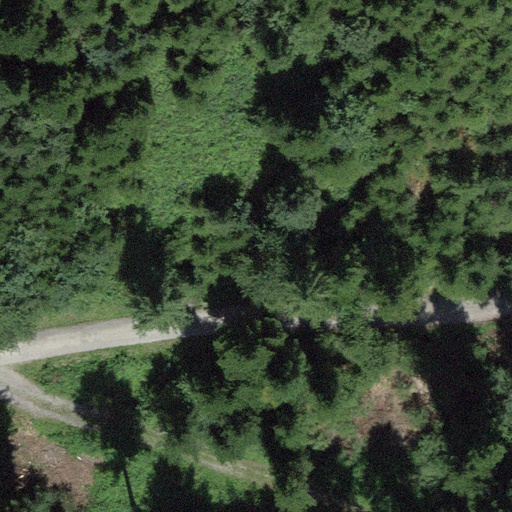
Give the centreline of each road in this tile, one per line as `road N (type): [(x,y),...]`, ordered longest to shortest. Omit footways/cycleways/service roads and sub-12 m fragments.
road 1 (track): [(0,344),(511,229)]
road 2 (track): [(0,410),(168,487),(259,511)]
